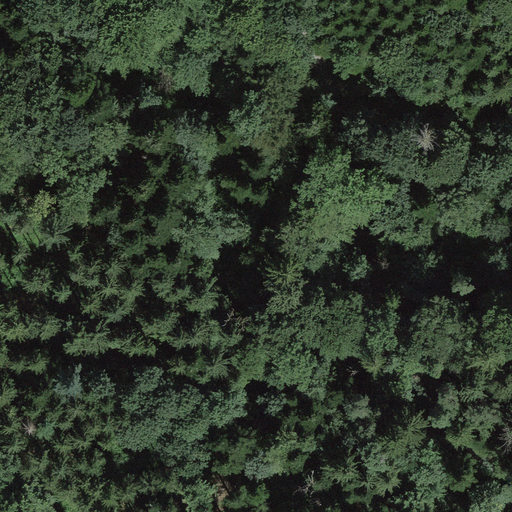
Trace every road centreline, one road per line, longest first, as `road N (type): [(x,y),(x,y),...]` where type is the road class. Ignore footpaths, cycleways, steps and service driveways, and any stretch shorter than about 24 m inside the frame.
road 1 (track): [(511,251),(396,245),(322,266),(277,302),(274,338),(226,379),(168,346),(121,336),(0,366)]
road 2 (track): [(511,470),(483,456),(430,399),(361,253),(334,172),(298,0)]
